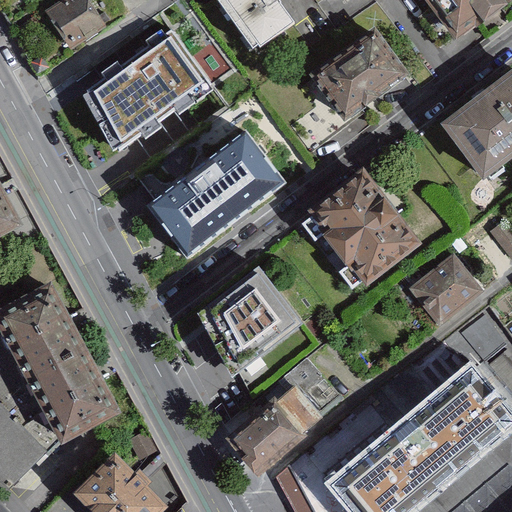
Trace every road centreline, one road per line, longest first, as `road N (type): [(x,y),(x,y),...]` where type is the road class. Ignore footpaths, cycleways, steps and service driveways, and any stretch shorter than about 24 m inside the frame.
road 1 (residential): [(511,40),(138,330)]
road 2 (primary): [(138,330),(0,79)]
road 3 (primary): [(235,511),(138,330)]
